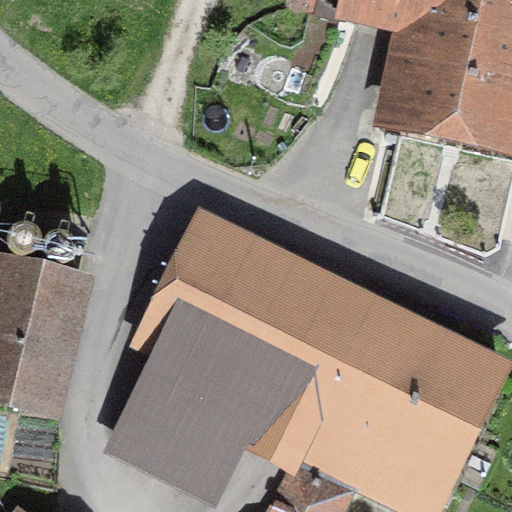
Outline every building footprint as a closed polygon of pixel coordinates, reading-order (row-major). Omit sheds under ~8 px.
[(511,0),(353,0),(349,25),(412,37),(393,132),(511,156),(511,0)] [(263,447),(303,466),(365,495),(401,511),(456,511),(511,394),(511,359),(223,225),(159,360),(278,416),(263,447)] [(106,278),(6,254),(0,276),(0,409),(70,427),(106,278)] [(357,511),(365,495),(303,466),(280,511),(357,511)] [(38,511),(26,503),(18,511),(38,511)]
